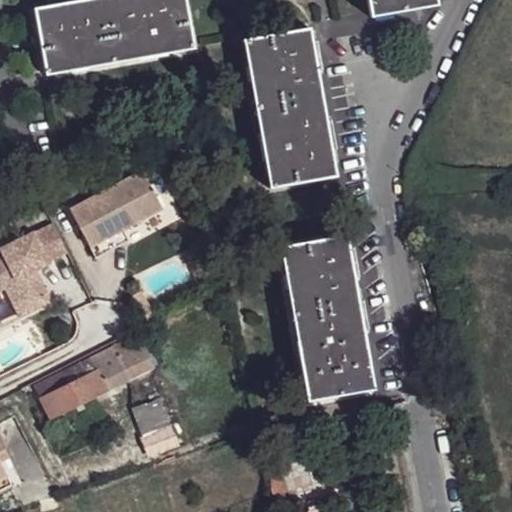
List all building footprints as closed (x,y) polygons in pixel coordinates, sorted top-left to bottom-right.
[(43,77),(192,50),(183,0),(89,0),(32,10),(43,77)] [(364,0),(368,19),(435,7),(434,0),(364,0)] [(266,190),(333,179),(307,30),(240,42),(266,190)] [(141,173),(69,211),(89,248),(95,245),(122,231),(162,210),(141,173)] [(122,231),(95,245),(101,256),(128,242),(122,231)] [(0,253),(2,258),(0,258),(0,292),(5,290),(14,310),(46,294),(34,272),(49,265),(33,234),(0,250),(0,253)] [(304,403),(371,391),(343,236),(276,248),(304,403)] [(5,290),(0,292),(0,329),(50,303),(46,294),(14,310),(5,290)] [(139,293),(130,298),(136,309),(139,315),(149,309),(139,293)] [(139,315),(136,316),(141,327),(155,320),(149,309),(139,315)] [(63,413),(150,365),(137,333),(32,386),(49,420),(63,413)] [(132,409),(139,436),(170,426),(162,398),(132,409)] [(170,426),(139,436),(146,457),(177,446),(170,426)] [(0,492),(12,487),(0,461),(0,450),(4,449),(0,440),(0,492)] [(312,452),(305,453),(314,489),(320,487),(312,452)] [(314,489),(305,453),(280,460),(290,495),(300,493),(314,489)]
